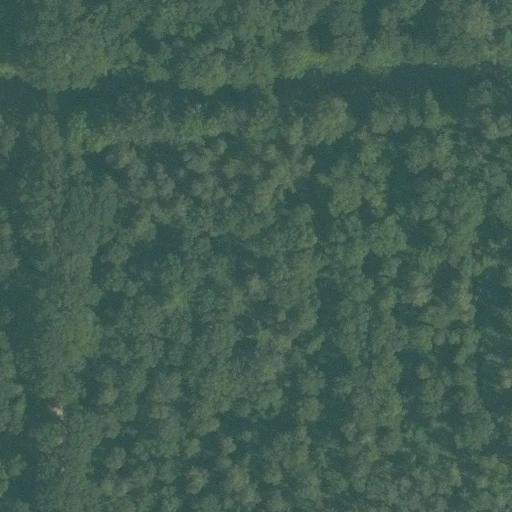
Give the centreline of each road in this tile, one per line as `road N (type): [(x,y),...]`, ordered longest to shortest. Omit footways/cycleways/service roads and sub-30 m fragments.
road 1 (track): [(51,125),(64,511)]
road 2 (track): [(48,0),(51,125)]
